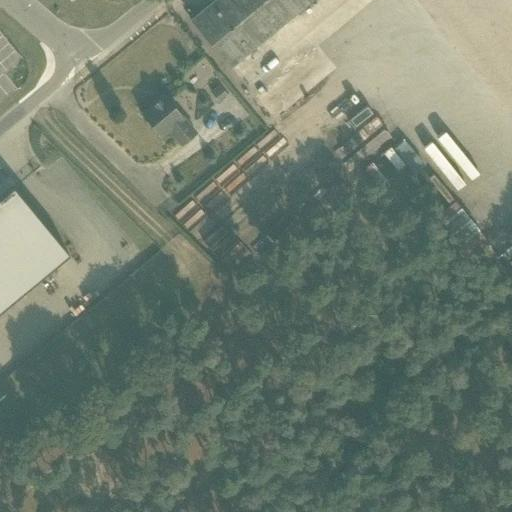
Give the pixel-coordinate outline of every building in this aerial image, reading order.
[(230,68),(311,0),(214,0),(190,20),(230,68)] [(210,91),(219,102),(227,95),(218,84),(210,91)] [(181,144),(195,132),(164,95),(142,114),(160,136),(168,129),(181,144)] [(393,149),(415,172),(426,162),(404,139),(393,149)] [(0,312),(72,257),(21,192),(0,207),(0,312)] [(460,206),(442,221),(460,243),(478,228),(460,206)]
